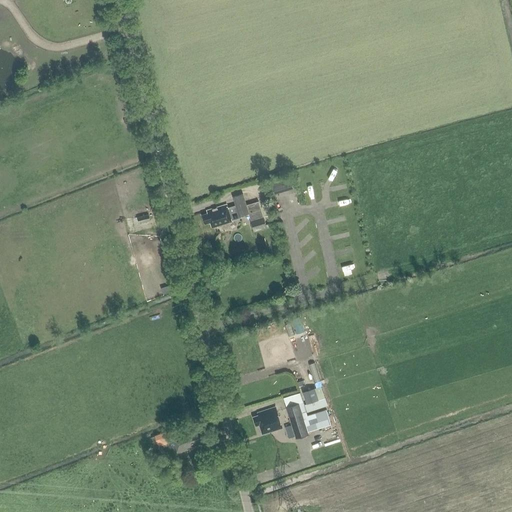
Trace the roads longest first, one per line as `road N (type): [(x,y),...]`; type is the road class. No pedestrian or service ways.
road 1 (unclassified): [(249,511),(121,0)]
road 2 (track): [(128,27),(52,46),(0,0)]
